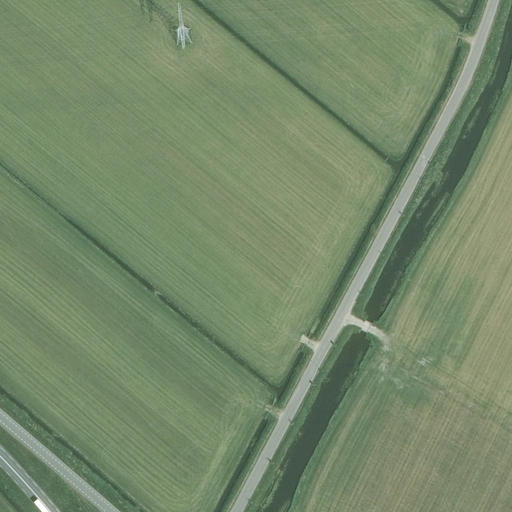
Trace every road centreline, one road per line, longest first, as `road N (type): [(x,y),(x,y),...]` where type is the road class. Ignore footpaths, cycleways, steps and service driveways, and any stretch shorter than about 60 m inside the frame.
road 1 (tertiary): [(236,511),(471,73),(496,0)]
road 2 (unclassified): [(0,416),(109,511)]
